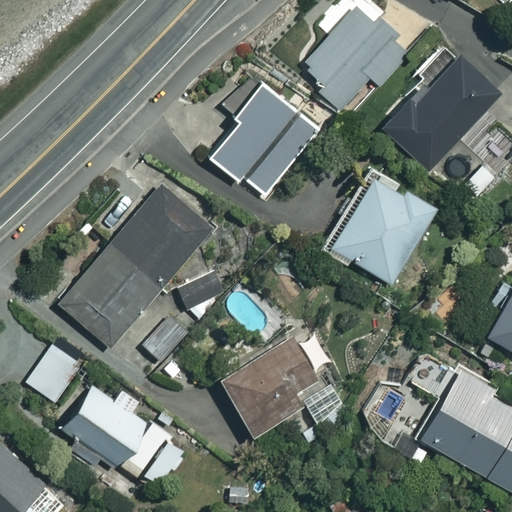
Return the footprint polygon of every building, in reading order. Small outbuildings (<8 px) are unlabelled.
[(409,49),(355,0),(295,68),(340,108),(369,75),(378,84),(409,49)] [(506,81),(471,49),(462,59),(456,53),(412,99),(406,93),(380,120),(428,165),(506,81)] [(314,126),(258,79),(250,88),(240,79),(221,102),(236,115),(205,152),(238,179),(241,175),(260,190),(314,126)] [(482,167),(469,156),(452,177),(465,187),(482,167)] [(439,209),(370,164),(319,243),(344,259),(348,253),(391,281),(439,209)] [(208,224),(159,182),(58,300),(107,342),(208,224)] [(218,269),(174,286),(181,306),(226,288),(218,269)] [(511,280),(483,330),(511,346),(511,280)] [(190,329),(173,310),(139,342),(156,361),(190,329)] [(314,377),(289,334),(218,376),(250,431),(301,401),(294,389),(314,377)] [(79,360),(50,341),(24,379),(54,398),(79,360)] [(407,376),(437,395),(416,430),(511,487),(511,404),(485,388),(488,383),(456,364),(453,369),(422,351),(407,376)] [(116,458),(148,416),(129,401),(133,396),(118,385),(110,396),(87,378),(54,421),(73,435),(66,444),(93,465),(100,456),(111,464),(116,458)] [(148,416),(116,458),(154,488),(187,446),(148,416)] [(53,490),(0,439),(0,511),(43,511),(38,506),(53,490)]
